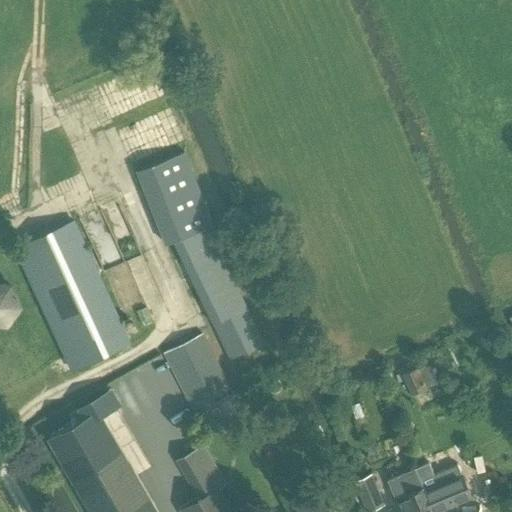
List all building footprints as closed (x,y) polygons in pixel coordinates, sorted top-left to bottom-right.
[(213,224),(212,224),(184,151),(137,170),(165,243),(171,240),(230,360),(266,343),(214,237),(218,235),(213,224)] [(75,220),(15,247),(69,364),(71,369),(72,371),(132,343),(75,220)] [(260,407),(246,414),(204,332),(163,353),(206,437),(220,430),(226,441),(242,433),(236,421),(240,420),(251,440),(272,429),(260,407)] [(411,395),(438,384),(429,362),(401,374),(411,395)] [(83,417),(48,437),(91,511),(111,511),(145,493),(99,415),(115,406),(106,391),(77,408),(83,417)] [(457,463),(433,474),(429,463),(414,469),(420,484),(421,484),(432,511),(438,511),(472,498),(457,463)] [(432,511),(421,484),(420,484),(414,469),(388,480),(397,503),(401,502),(404,511),(432,511)] [(383,504),(371,474),(355,481),(367,510),(383,504)] [(181,511),(232,511),(219,487),(180,510),(181,511)] [(311,505),(299,511),(349,511),(336,487),(309,501),(311,505)] [(155,511),(145,493),(111,511),(155,511)]
